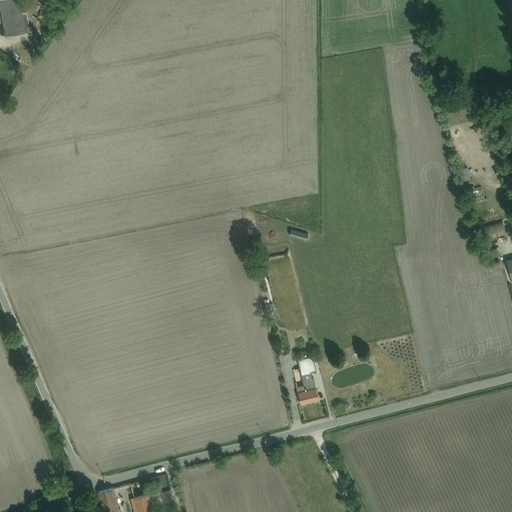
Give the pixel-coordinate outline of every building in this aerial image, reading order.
[(0,0),(0,3),(5,36),(28,32),(24,10),(16,11),(13,0),(0,0)] [(291,225),(286,238),(305,245),(310,232),(291,225)] [(479,232),(483,245),(507,239),(503,226),(479,232)] [(301,403),(319,398),(312,371),(301,374),(303,382),(296,384),(301,403)] [(102,511),(120,511),(113,486),(96,492),(102,511)] [(152,511),(150,502),(137,505),(138,511),(152,511)]
